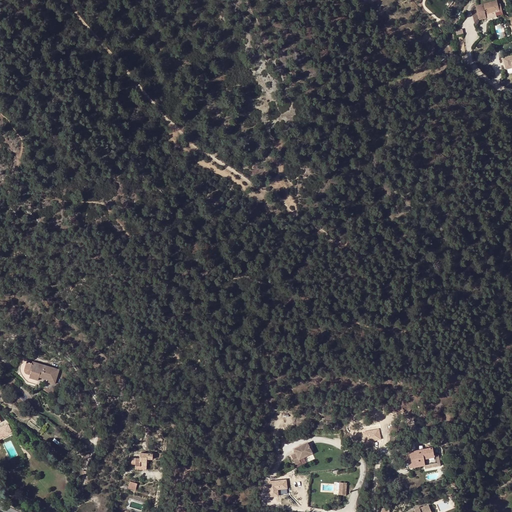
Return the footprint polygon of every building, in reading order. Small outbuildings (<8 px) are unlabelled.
[(476,8),(479,20),(487,18),(487,20),(497,17),(497,15),(503,14),(500,4),(498,4),(497,0),(476,5),(476,8)] [(43,365),(32,361),(32,363),(25,361),(22,368),(25,369),(24,370),(24,371),(24,372),(25,372),(25,373),(26,373),(30,375),(29,378),(38,380),(39,377),(41,371),(46,373),(44,379),(49,380),(48,382),(55,384),(58,373),(57,373),(58,369),(50,367),(49,371),(43,370),(44,366),(43,365)] [(24,372),(24,371),(22,376),(22,377),(24,379),(25,381),(27,382),(29,378),(30,375),(26,373),(25,373),(25,372),(24,372)] [(0,437),(12,432),(8,424),(0,427),(0,421),(1,421),(0,418),(0,437)] [(145,435),(138,433),(135,442),(142,444),(145,435)] [(298,450),(293,453),(297,461),(302,459),(301,456),(314,450),(309,440),(296,446),(298,450)] [(409,452),(410,457),(412,456),(412,460),(410,460),(408,460),(410,468),(424,465),(425,465),(424,458),(434,456),(434,455),(432,448),(430,448),(426,449),(409,452)] [(131,458),(131,462),(135,462),(135,465),(135,466),(146,467),(147,462),(147,459),(149,459),(153,459),(153,454),(140,453),(140,458),(131,458)] [(424,465),(425,469),(441,466),(438,454),(434,455),(434,456),(424,458),(425,465),(424,465)] [(278,495),(278,489),(287,488),(287,479),(268,480),(269,496),(278,495)]
